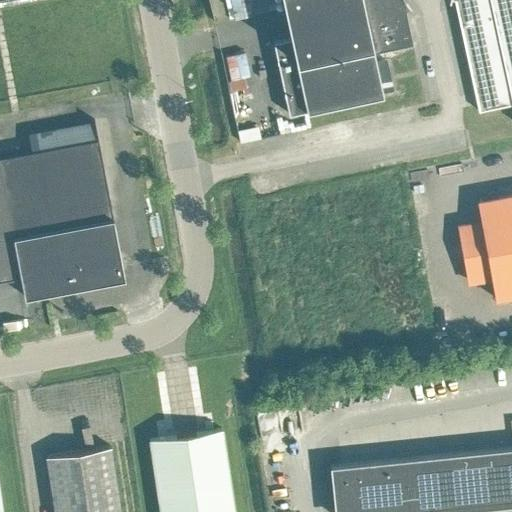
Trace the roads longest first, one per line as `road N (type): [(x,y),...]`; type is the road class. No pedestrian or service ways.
road 1 (unclassified): [(0,365),(148,337),(176,323),(189,303),(198,248),(152,0)]
road 2 (unknown): [(511,386),(376,404),(331,420),(317,436),(313,467),(334,511)]
